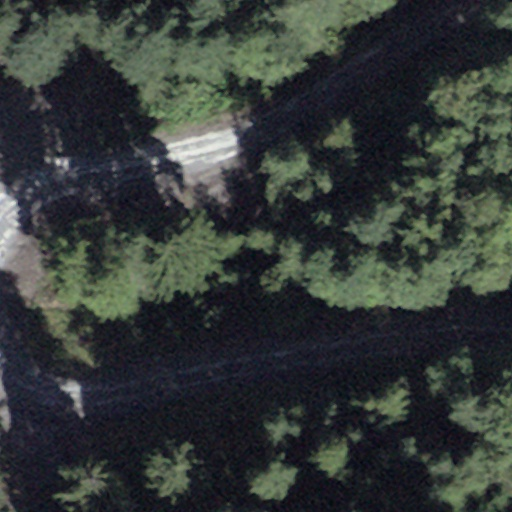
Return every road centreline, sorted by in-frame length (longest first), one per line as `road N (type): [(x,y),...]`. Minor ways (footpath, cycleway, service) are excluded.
road 1 (track): [(0,207),(62,176),(168,163),(281,132),(406,33),(476,0)]
road 2 (track): [(511,339),(434,331),(269,347),(161,383),(70,396)]
